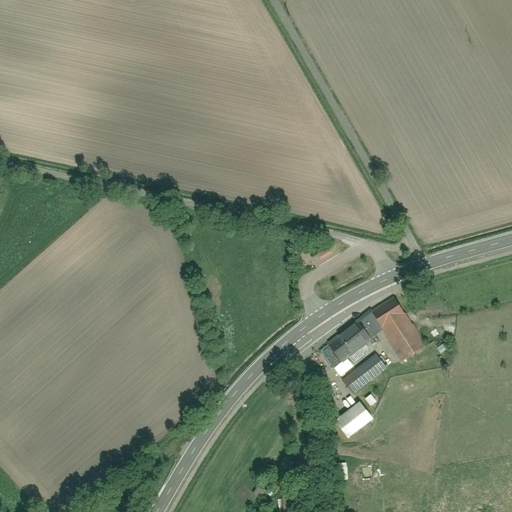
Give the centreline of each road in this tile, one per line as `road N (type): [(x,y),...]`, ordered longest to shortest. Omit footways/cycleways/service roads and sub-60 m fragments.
road 1 (residential): [(413,243),(394,249),(0,161)]
road 2 (residential): [(413,243),(274,0)]
road 3 (tertiary): [(159,511),(221,413),(294,342)]
road 4 (unclassified): [(314,511),(294,342)]
road 5 (tertiary): [(294,342),(356,299),(424,267)]
